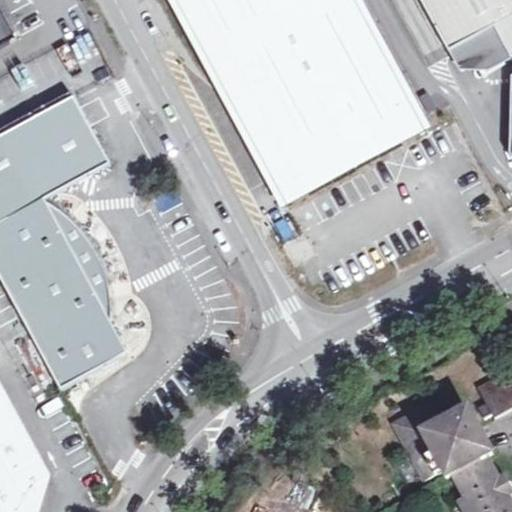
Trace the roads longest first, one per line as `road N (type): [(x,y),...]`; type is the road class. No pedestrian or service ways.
road 1 (unclassified): [(116,0),(312,363)]
road 2 (unclassified): [(312,363),(511,254)]
road 3 (unclassified): [(145,511),(211,431),(312,363)]
